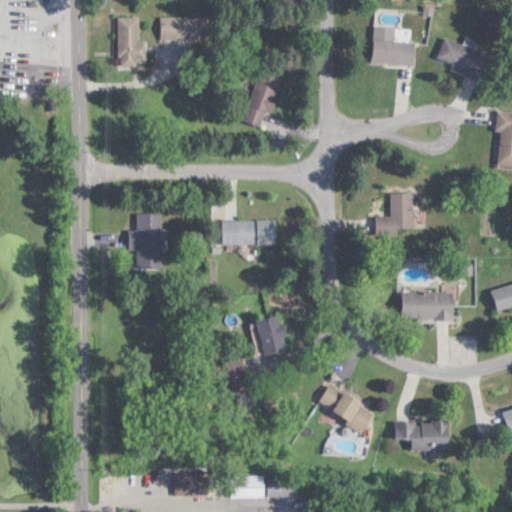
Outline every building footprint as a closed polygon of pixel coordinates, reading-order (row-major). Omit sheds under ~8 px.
[(148,41),(140,41),(140,16),(120,16),(120,65),(148,65),(148,41)] [(416,64),(417,40),(378,39),(379,28),(376,28),(374,62),(416,64)] [(464,44),(448,37),(438,59),(484,80),(494,56),(473,47),(475,42),(467,39),(464,44)] [(246,121),(266,127),(282,73),(261,67),(246,121)] [(511,165),(511,112),(502,111),(497,164),(511,165)] [(392,192),(392,229),(415,229),(415,192),(392,192)] [(139,249),(139,266),(165,266),(165,212),(139,212),(139,229),(131,229),(131,249),(139,249)] [(224,243),(277,243),(277,218),(224,218),(224,243)] [(511,304),(511,282),(493,288),(499,309),(511,304)] [(455,290),(403,290),(403,318),(455,318),(455,290)] [(290,348),(283,314),(251,321),(258,355),(290,348)] [(362,432),(376,412),(332,382),(318,403),(362,432)] [(511,409),(503,412),(510,438),(511,436),(511,409)] [(412,449),(449,449),(449,420),(396,420),(396,439),(412,439),(412,449)] [(176,473),(176,493),(209,493),(209,473),(176,473)] [(232,475),(232,497),(266,497),(266,475),(232,475)] [(299,478),(269,478),(269,496),(299,496),(299,478)]
